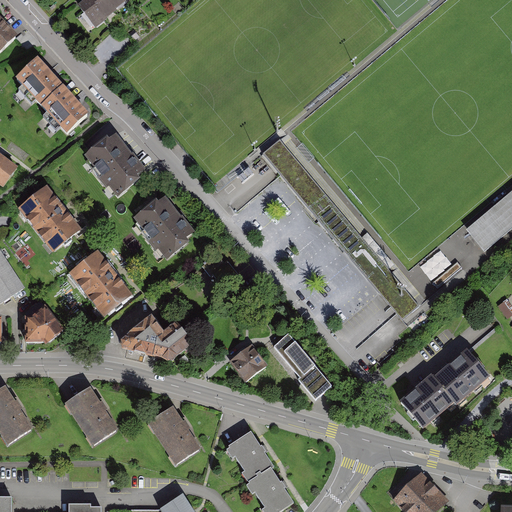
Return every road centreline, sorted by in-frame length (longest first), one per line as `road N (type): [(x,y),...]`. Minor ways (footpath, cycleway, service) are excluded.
road 1 (residential): [(414,434),(122,107),(15,0)]
road 2 (tertiary): [(0,365),(123,370),(365,440)]
road 3 (tertiary): [(365,440),(511,472)]
